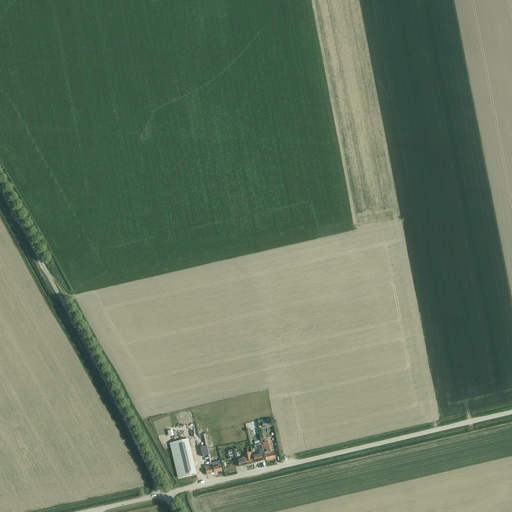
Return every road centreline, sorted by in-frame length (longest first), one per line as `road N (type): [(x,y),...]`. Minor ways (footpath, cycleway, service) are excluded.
road 1 (unclassified): [(165,493),(511,412)]
road 2 (unclassified): [(0,193),(160,495)]
